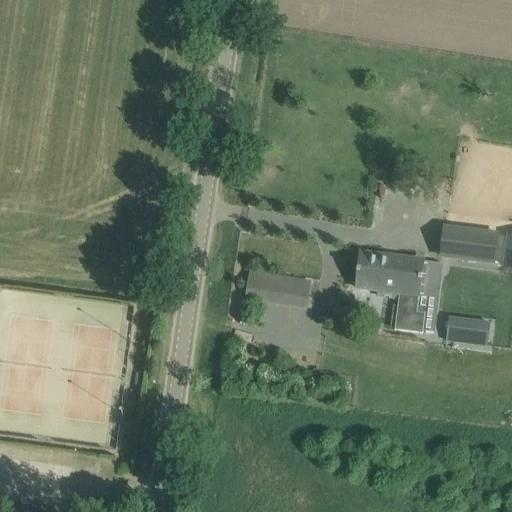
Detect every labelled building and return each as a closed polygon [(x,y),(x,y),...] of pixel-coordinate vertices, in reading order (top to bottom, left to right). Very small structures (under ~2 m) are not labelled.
[(511,270),(511,222),(505,222),(500,269),(511,270)] [(444,229),(440,257),(493,264),(497,235),(444,229)] [(424,262),(360,254),(356,289),(379,291),(378,293),(399,296),(395,331),(423,334),(425,314),(418,313),(424,262)] [(311,284),(249,274),(246,298),(307,308),(311,284)] [(490,324),(450,318),(447,339),(487,345),(490,324)] [(1,409),(41,415),(49,356),(42,355),(45,339),(22,336),(24,320),(14,319),(11,348),(38,352),(37,361),(8,357),(1,409)] [(89,399),(87,419),(106,422),(116,348),(108,347),(106,359),(89,357),(89,360),(76,358),(70,396),(89,399)]
